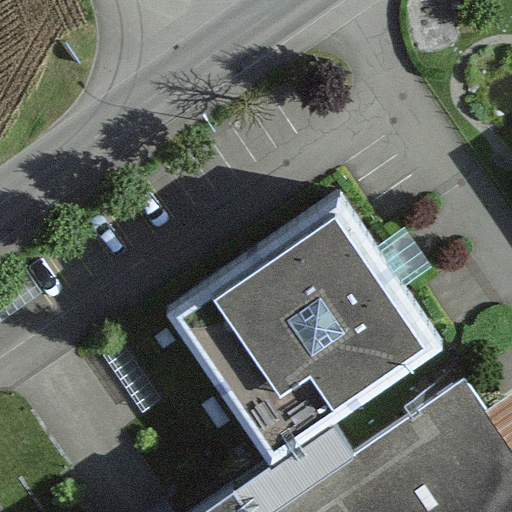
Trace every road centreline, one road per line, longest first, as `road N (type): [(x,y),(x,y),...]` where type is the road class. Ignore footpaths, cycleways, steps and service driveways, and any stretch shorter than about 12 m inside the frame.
road 1 (tertiary): [(0,206),(296,0)]
road 2 (unknown): [(398,99),(511,269)]
